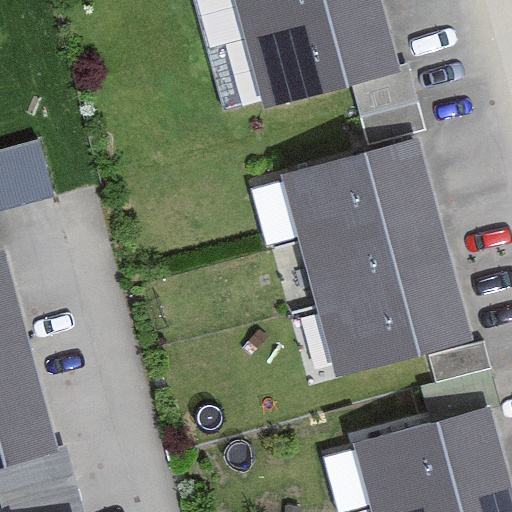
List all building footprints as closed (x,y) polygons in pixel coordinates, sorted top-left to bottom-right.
[(223,0),(252,105),(392,68),(373,0),(223,0)] [(0,139),(0,198),(52,188),(41,131),(0,139)] [(266,175),(319,374),(459,337),(406,138),(266,175)] [(0,459),(44,448),(0,284),(0,459)] [(344,442),(362,511),(511,511),(511,509),(484,405),(344,442)]
